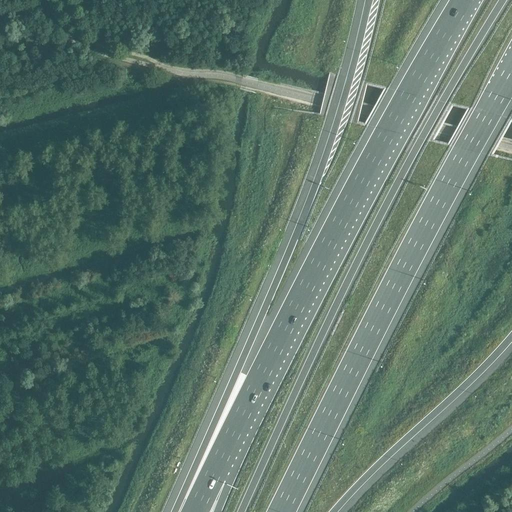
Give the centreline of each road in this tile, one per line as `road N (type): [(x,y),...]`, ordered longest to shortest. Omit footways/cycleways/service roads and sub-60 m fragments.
road 1 (motorway): [(240,511),(420,138),(503,0)]
road 2 (motorway): [(368,0),(311,196),(188,511)]
road 3 (motorway): [(466,0),(389,130),(213,475)]
road 4 (motorway): [(280,511),(511,69)]
road 5 (unknown): [(511,152),(80,53),(50,8)]
road 6 (track): [(268,88),(262,193),(248,243),(133,511)]
road 7 (motorway): [(333,511),(511,335)]
